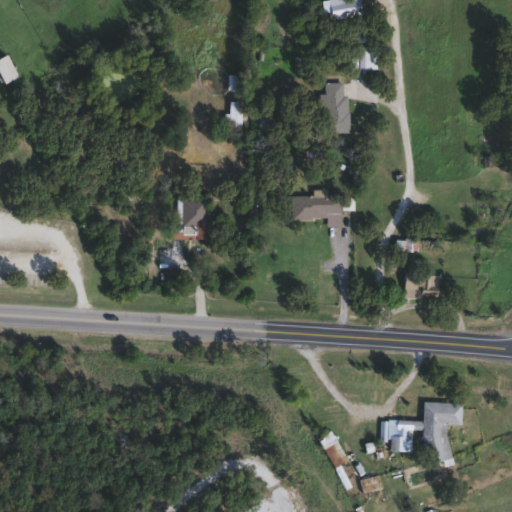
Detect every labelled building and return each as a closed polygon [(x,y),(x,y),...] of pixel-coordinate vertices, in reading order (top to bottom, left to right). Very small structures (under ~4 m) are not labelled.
[(356,0),(359,11),(330,18),(325,0),(356,0)] [(373,66),(349,66),(349,45),(373,45),(373,66)] [(226,86),(226,73),(237,73),(237,86),(226,86)] [(321,80),(344,80),(344,130),(321,130),(321,80)] [(224,124),(224,100),(238,100),(238,124),(224,124)] [(257,124),(257,111),(270,111),(270,124),(257,124)] [(289,194),(311,194),(311,188),(325,188),(325,193),(338,193),(337,222),(323,222),(323,217),(288,217),(289,194)] [(176,223),(176,196),(205,196),(204,237),(166,237),(166,223),(176,223)] [(492,223),(474,223),(474,201),(493,202),(492,223)] [(434,296),(401,296),(401,271),(434,271),(434,296)] [(386,418),(419,419),(420,400),(459,401),(458,422),(446,422),(445,460),(421,459),(422,428),(403,428),(403,449),(385,449),(386,418)] [(315,436),(328,429),(333,439),(320,445),(315,436)]
